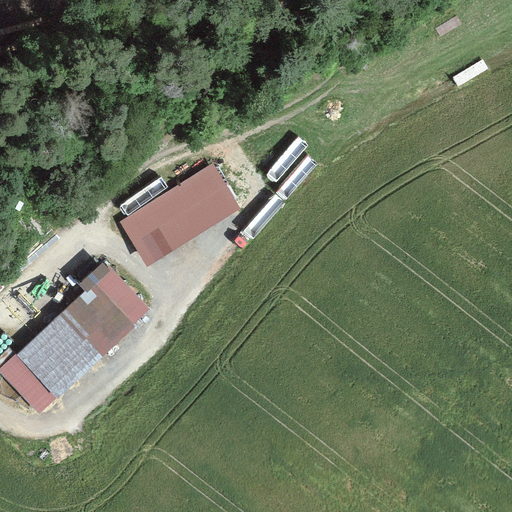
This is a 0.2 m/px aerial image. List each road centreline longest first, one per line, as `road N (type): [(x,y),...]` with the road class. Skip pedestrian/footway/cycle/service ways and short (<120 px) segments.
road 1 (track): [(292,0),(139,166)]
road 2 (track): [(0,294),(139,166)]
